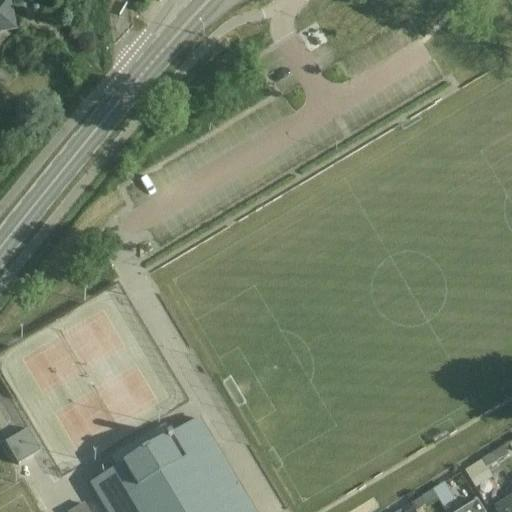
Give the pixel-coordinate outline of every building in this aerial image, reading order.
[(0,32),(13,30),(7,2),(0,3),(0,32)] [(96,497),(104,511),(252,511),(198,421),(116,471),(121,481),(96,497)] [(108,457),(113,465),(166,434),(162,426),(108,457)] [(27,431),(5,444),(18,466),(41,453),(27,430),(27,431)] [(492,454),(497,463),(509,455),(503,447),(492,454)] [(497,463),(492,454),(482,461),(487,469),(497,463)] [(448,493),(443,485),(433,491),(437,499),(448,493)] [(416,511),(437,499),(433,491),(412,504),(416,511)] [(495,511),(511,511),(511,498),(494,509),(495,511)] [(458,511),(482,511),(476,501),(458,511)]
